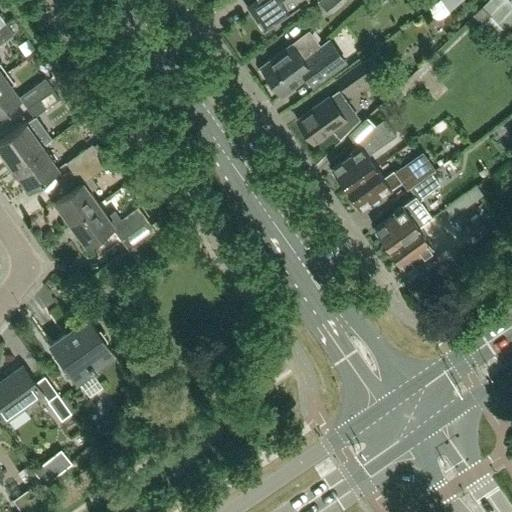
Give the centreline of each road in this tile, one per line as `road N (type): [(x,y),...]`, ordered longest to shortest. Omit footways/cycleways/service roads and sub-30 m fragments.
road 1 (tertiary): [(260,205),(115,0)]
road 2 (tertiary): [(413,386),(260,205)]
road 3 (tertiary): [(260,205),(300,288),(380,407)]
road 4 (tertiary): [(380,407),(229,511)]
road 5 (tertiary): [(307,511),(408,444)]
